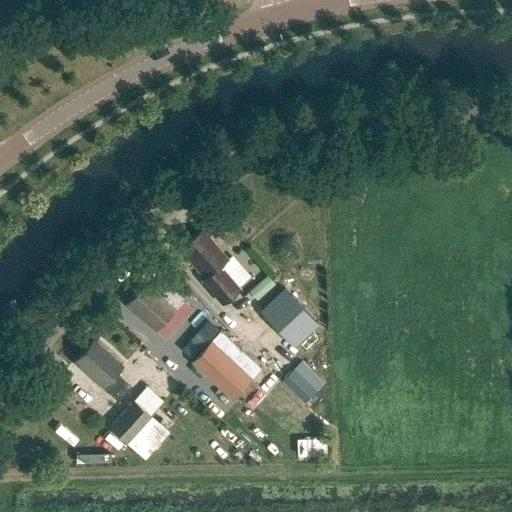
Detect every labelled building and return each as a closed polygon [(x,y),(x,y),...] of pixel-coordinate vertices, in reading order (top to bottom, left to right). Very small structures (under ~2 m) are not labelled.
[(204,276),(200,279),(222,304),(241,288),(221,266),(227,260),(202,231),(181,249),(204,276)] [(267,275),(249,291),(257,300),(275,284),(267,275)] [(283,282),(261,303),(293,335),(314,314),(283,282)] [(146,283),(126,304),(154,331),(163,322),(183,300),(172,290),(164,299),(146,283)] [(163,322),(154,331),(164,340),(173,331),(163,322)] [(219,330),(190,362),(232,400),(261,368),(219,330)] [(93,340),(74,361),(118,400),(131,385),(116,371),(121,365),(93,340)] [(301,360),(293,368),(316,390),(323,383),(302,359),(301,360)] [(293,368),(281,380),(304,403),(316,390),(293,368)] [(135,399),(109,427),(125,442),(151,413),(135,399)] [(289,403),(279,414),(289,423),(299,412),(289,403)] [(151,415),(127,443),(145,459),(169,432),(151,415)] [(325,438),(297,439),(297,456),(326,456),(325,438)]
